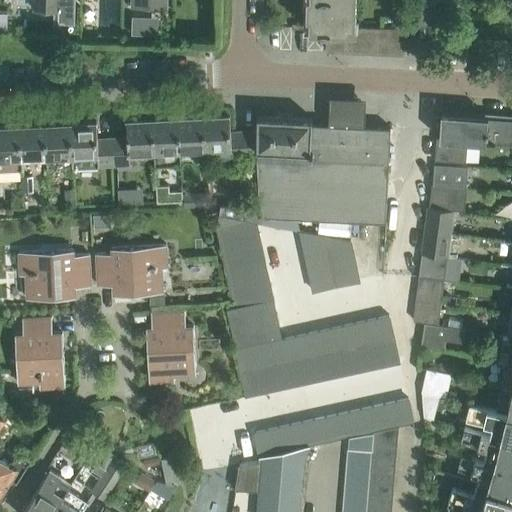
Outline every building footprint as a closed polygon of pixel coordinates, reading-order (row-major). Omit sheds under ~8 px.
[(35,0),(35,9),(54,9),(54,22),(74,22),(74,0),(35,0)] [(355,24),(356,0),(307,0),(307,27),(316,27),(321,28),(328,28),(352,28),(357,28),(357,26),(357,24),(355,24)] [(410,1),(410,13),(410,18),(417,18),(417,24),(418,24),(429,24),(430,24),(430,18),(436,18),(436,17),(436,1),(419,1),(410,1)] [(352,28),(351,51),(364,51),(365,27),(357,26),(357,28),(352,28)] [(365,27),(364,51),(377,52),(378,27),(365,27)] [(378,27),(377,52),(390,52),(391,27),(378,27)] [(391,27),(390,52),(403,53),(404,27),(400,27),(391,27)] [(352,28),(328,28),(327,50),(351,51),(352,28)] [(511,118),(443,112),(441,137),(468,139),(511,142),(511,118)] [(246,158),(244,130),(231,131),(230,114),(204,115),(206,152),(232,150),(232,159),(246,158)] [(206,152),(204,115),(178,116),(180,153),(206,152)] [(387,221),(392,127),(312,123),(312,118),(258,115),(257,129),(258,157),(261,201),(222,203),(220,213),(240,217),(237,218),(255,221),(256,222),(261,222),(261,214),(351,219),(387,221)] [(181,163),(180,153),(178,116),(153,117),(154,155),(155,165),(181,163)] [(154,155),(153,117),(126,119),(127,136),(112,137),(114,165),(132,165),(132,156),(154,155)] [(114,165),(112,137),(97,138),(96,121),(71,122),(73,165),(74,165),(74,167),(114,165)] [(73,165),(71,122),(45,123),(47,161),(50,161),(50,166),(73,165)] [(47,161),(45,123),(19,124),(21,162),(47,161)] [(0,171),(22,170),(21,162),(19,124),(0,125),(0,171)] [(258,157),(257,129),(244,130),(246,158),(258,157)] [(466,161),(468,139),(441,137),(437,136),(435,159),(466,161)] [(468,165),(458,164),(436,162),(434,184),(434,185),(452,186),(456,187),(466,187),(468,165)] [(34,175),(23,176),(24,192),(35,191),(34,175)] [(434,185),(429,207),(454,209),(465,210),(467,187),(466,187),(456,187),(434,185)] [(65,189),(66,207),(77,205),(76,187),(65,189)] [(451,232),(454,209),(429,207),(426,229),(451,232)] [(112,213),(93,214),(93,226),(112,226),(112,213)] [(216,224),(220,241),(258,233),(256,222),(255,221),(237,218),(216,224)] [(448,254),(451,232),(426,229),(423,251),(448,254)] [(325,234),(299,230),(304,254),(328,249),(351,244),(350,239),(325,234)] [(220,241),(223,254),(261,246),(258,233),(220,241)] [(112,251),(96,252),(98,284),(114,283),(114,293),(158,291),(156,267),(167,266),(166,243),(112,246),(112,251)] [(351,244),(328,249),(331,261),(354,256),(351,244)] [(223,254),(226,267),(264,258),(261,246),(223,254)] [(74,248),(19,251),(20,274),(31,273),(32,297),(76,295),(75,285),(91,285),(89,253),(74,253),(74,248)] [(328,249),(304,254),(307,266),(331,261),(328,249)] [(445,278),(448,254),(423,251),(420,274),(445,278)] [(354,256),(331,261),(333,273),(357,268),(354,256)] [(264,258),(226,267),(229,280),(267,271),(264,258)] [(331,261),(307,266),(309,278),(333,273),(331,261)] [(357,268),(333,273),(336,285),(360,280),(357,268)] [(229,280),(231,292),(270,284),(267,271),(229,280)] [(333,273),(309,278),(312,291),(336,285),(333,273)] [(443,289),(445,278),(420,274),(419,286),(443,289)] [(231,292),(234,306),(273,297),(270,284),(231,292)] [(442,300),(443,289),(419,286),(417,297),(442,300)] [(231,328),(235,348),(248,345),(260,342),(272,340),(282,338),(273,297),(234,306),(227,308),(231,328)] [(442,300),(417,297),(416,307),(440,312),(442,300)] [(440,312),(416,307),(414,318),(414,319),(415,320),(426,322),(426,320),(439,323),(440,312)] [(157,326),(147,327),(149,381),(175,380),(174,369),(196,368),(194,324),(186,325),(185,309),(151,311),(151,312),(157,312),(157,326)] [(390,314),(377,317),(382,341),(395,338),(390,314)] [(23,333),(16,333),(18,376),(39,376),(40,386),(65,385),(63,331),(53,331),(52,316),(23,317),(23,333)] [(377,317),(366,320),(371,343),(382,341),(377,317)] [(366,320),(354,322),(359,346),(371,343),(366,320)] [(466,327),(439,323),(426,320),(426,322),(421,345),(444,349),(446,338),(464,341),(466,327)] [(354,322),(342,325),(347,348),(359,346),(354,322)] [(342,325),(330,327),(336,351),(347,348),(342,325)] [(330,327),(319,330),(324,353),(336,351),(330,327)] [(319,330),(307,332),(312,356),(324,353),(319,330)] [(307,332),(295,335),(300,358),(312,356),(307,332)] [(511,335),(509,335),(504,334),(503,335),(502,338),(504,339),(499,358),(511,360),(511,335)] [(295,335),(284,337),(289,361),(300,358),(295,335)] [(282,338),(272,340),(277,363),(289,361),(284,337),(282,338)] [(395,338),(382,341),(388,364),(400,362),(395,338)] [(272,340),(260,342),(265,365),(277,363),(272,340)] [(382,341),(371,343),(376,367),(388,364),(382,341)] [(260,342),(248,345),(253,368),(265,365),(260,342)] [(371,343),(359,346),(364,369),(376,367),(371,343)] [(248,345),(235,348),(240,371),(253,368),(248,345)] [(359,346),(347,348),(352,371),(364,369),(359,346)] [(347,348),(336,351),(341,374),(352,371),(347,348)] [(336,351),(324,353),(329,376),(341,374),(336,351)] [(324,353),(312,356),(317,379),(329,376),(324,353)] [(312,356),(300,358),(305,381),(317,379),(312,356)] [(300,358),(289,361),(294,384),(305,381),(300,358)] [(511,360),(499,358),(498,362),(506,364),(502,384),(511,385),(511,360)] [(289,361),(277,363),(282,386),(294,384),(289,361)] [(277,363),(265,365),(270,388),(282,386),(277,363)] [(265,365),(253,368),(258,391),(270,388),(265,365)] [(427,367),(422,390),(425,391),(447,395),(452,372),(427,367)] [(253,368),(240,371),(245,394),(258,391),(253,368)] [(511,385),(502,384),(497,407),(511,410),(511,385)] [(409,398),(396,400),(402,425),(414,422),(409,398)] [(396,400),(384,403),(390,427),(400,426),(402,425),(396,400)] [(511,410),(497,407),(471,401),(467,415),(493,421),(491,431),(490,432),(511,437),(511,410)] [(384,403),(372,405),(378,429),(390,427),(384,403)] [(372,405),(360,408),(366,431),(374,429),(378,429),(372,405)] [(360,408),(349,410),(354,434),(366,431),(360,408)] [(349,410),(337,413),(342,437),(354,434),(349,410)] [(330,439),(342,437),(337,413),(325,416),(330,439)] [(325,416),(313,418),(318,442),(330,439),(325,416)] [(313,418),(301,421),(306,444),(310,444),(318,442),(313,418)] [(301,421),(289,423),(294,447),(306,444),(301,421)] [(289,423),(277,426),(283,450),(294,447),(289,423)] [(511,437),(490,432),(491,431),(465,424),(462,438),(487,445),(484,457),(511,464),(511,437)] [(277,426),(265,428),(271,452),(279,451),(283,450),(277,426)] [(374,429),(373,442),(398,445),(400,426),(390,427),(378,429),(374,429)] [(99,427),(92,438),(110,449),(116,437),(99,427)] [(265,428),(253,431),(258,455),(271,452),(265,428)] [(349,436),(348,448),(371,450),(373,431),(349,436)] [(373,442),(372,455),(397,457),(398,445),(373,442)] [(240,463),(238,475),(261,471),(257,511),(299,511),(304,460),(309,455),(310,444),(306,444),(294,447),(283,450),(279,451),(271,452),(263,454),(262,458),(240,463)] [(116,455),(117,454),(104,445),(102,445),(99,445),(97,445),(95,446),(93,448),(88,457),(96,462),(108,469),(116,455)] [(348,448),(347,460),(370,462),(371,450),(348,448)] [(511,464),(484,457),(463,450),(459,464),(480,470),(477,481),(511,491),(511,464)] [(0,496),(12,477),(17,480),(30,458),(20,452),(17,457),(7,459),(0,454),(0,496)] [(116,455),(108,469),(120,476),(128,463),(116,455)] [(175,455),(162,457),(167,482),(180,479),(175,455)] [(372,455),(371,467),(395,470),(397,457),(372,455)] [(347,460),(346,471),(369,473),(370,462),(347,460)] [(96,462),(91,468),(103,476),(108,469),(96,462)] [(394,482),(395,470),(371,467),(369,480),(394,482)] [(50,468),(22,511),(52,511),(67,488),(71,481),(50,468)] [(103,476),(93,491),(105,499),(120,476),(108,469),(103,476)] [(346,471),(345,483),(368,485),(369,473),(346,471)] [(369,480),(368,493),(393,495),(394,482),(369,480)] [(488,511),(511,511),(511,491),(477,481),(474,491),(453,485),(449,499),(450,499),(450,500),(488,511)] [(159,483),(154,494),(171,501),(176,488),(159,483)] [(345,483),(344,495),(367,496),(368,485),(345,483)] [(81,511),(88,502),(67,488),(52,511),(81,511)] [(368,493),(367,505),(392,508),(393,495),(368,493)] [(344,495),(343,506),(366,508),(367,496),(344,495)] [(488,511),(450,500),(446,511),(488,511)]
